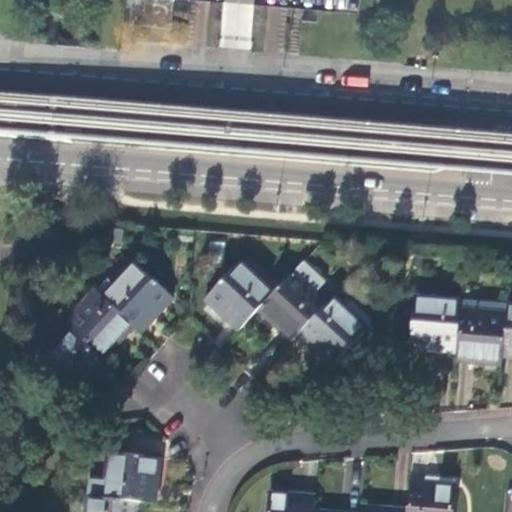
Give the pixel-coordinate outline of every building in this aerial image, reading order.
[(358,0),(213,0),(358,12),(358,0)] [(314,254),(297,272),(331,304),(344,289),(347,286),(314,254)] [(262,309),(279,292),(244,259),(207,297),(242,331),(262,309)] [(136,262),(105,295),(136,324),(143,330),(174,297),(136,262)] [(301,335),(331,304),(297,272),(279,292),(262,309),(296,341),(301,335)] [(105,295),(99,289),(67,322),(73,328),(104,356),(136,324),(105,295)] [(374,318),(344,289),(331,304),(301,335),(335,366),(371,329),(374,325),(374,318)] [(461,314),(462,301),(417,298),(413,350),(458,354),(461,314)] [(457,364),(504,368),(504,358),(507,317),(461,314),(458,354),(457,364)] [(104,356),(73,328),(42,363),(81,398),(112,364),(104,356)] [(95,474),(92,494),(107,496),(139,500),(153,501),(158,455),(113,449),(110,476),(95,474)] [(407,506),(406,511),(455,511),(458,480),(427,477),(426,483),(409,482),(407,506)] [(313,511),(314,510),(315,495),(270,492),(268,511),(313,511)] [(107,496),(92,494),(90,511),(137,511),(139,500),(107,496)] [(406,511),(407,506),(361,502),(360,511),(406,511)]
